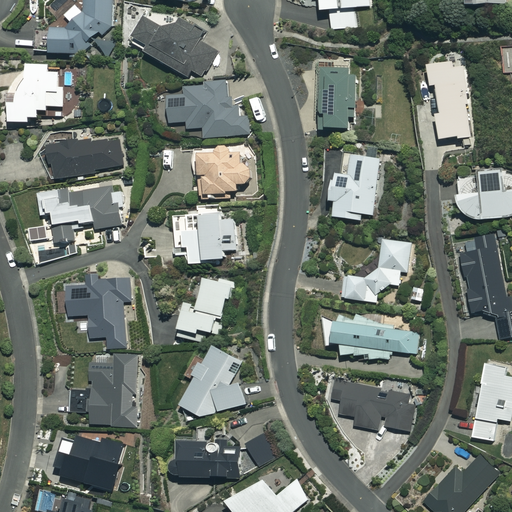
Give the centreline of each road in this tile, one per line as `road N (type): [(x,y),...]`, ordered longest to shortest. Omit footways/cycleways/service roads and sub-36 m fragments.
road 1 (residential): [(247,1),(295,151),(283,363),(310,436),(371,508)]
road 2 (residential): [(431,172),(454,334),(450,386),(430,439),(371,508)]
road 3 (residential): [(0,250),(26,379),(3,511)]
